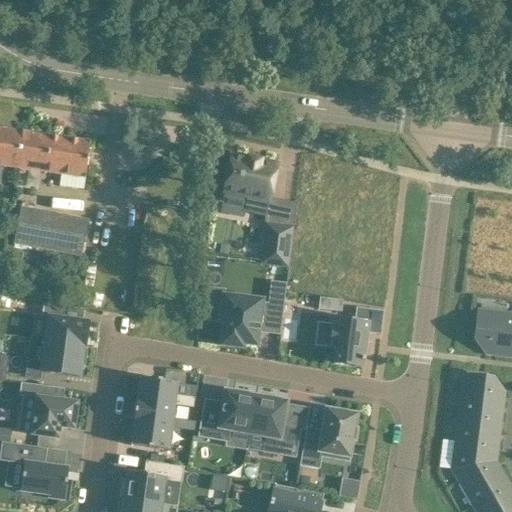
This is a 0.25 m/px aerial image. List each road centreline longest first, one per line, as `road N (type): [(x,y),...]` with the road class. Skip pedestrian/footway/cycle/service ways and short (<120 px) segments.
road 1 (residential): [(89,511),(111,346),(413,397)]
road 2 (secondary): [(451,132),(84,74),(0,46)]
road 3 (residential): [(451,132),(413,397)]
